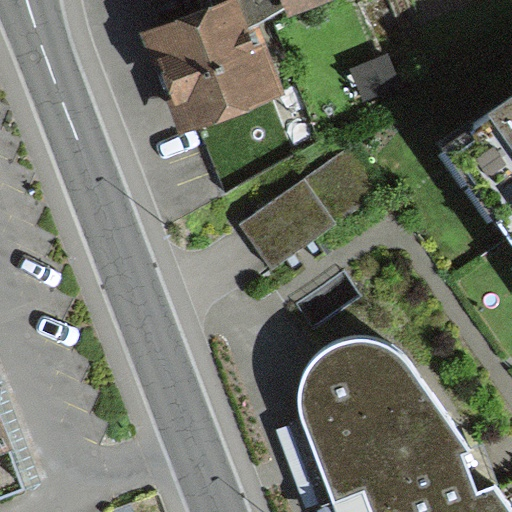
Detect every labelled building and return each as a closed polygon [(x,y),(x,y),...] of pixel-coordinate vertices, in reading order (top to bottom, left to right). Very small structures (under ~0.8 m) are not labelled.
[(189,0),(197,19),(139,40),(176,140),(262,109),(235,36),(263,26),(253,0),(189,0)] [(254,0),(263,22),(323,0),(254,0)] [(511,230),(511,95),(447,142),(511,230)] [(343,151),(230,227),(259,269),(372,193),(343,151)] [(511,511),(511,509),(499,491),(496,486),(479,493),(463,455),(470,450),(406,354),(396,347),(385,341),(366,337),(344,338),(326,346),(312,360),(303,374),(299,388),(298,404),(301,417),(334,503),(337,511),(511,511)] [(0,497),(27,487),(0,417),(0,497)] [(337,511),(301,417),(288,422),(322,511),(337,511)]
